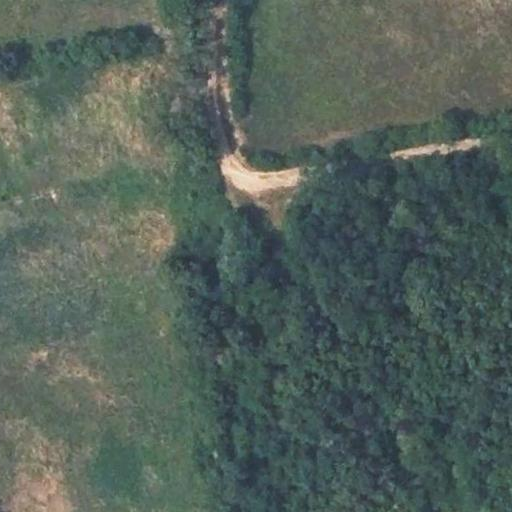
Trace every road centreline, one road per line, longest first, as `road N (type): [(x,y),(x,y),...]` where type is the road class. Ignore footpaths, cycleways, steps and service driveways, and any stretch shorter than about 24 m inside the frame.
road 1 (track): [(511,137),(263,179),(230,172)]
road 2 (track): [(211,0),(212,97),(230,172)]
